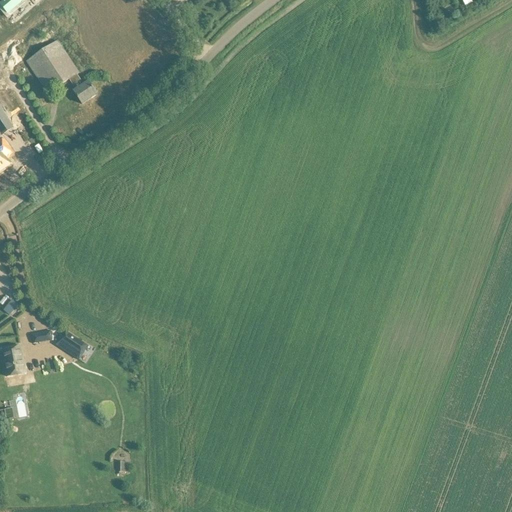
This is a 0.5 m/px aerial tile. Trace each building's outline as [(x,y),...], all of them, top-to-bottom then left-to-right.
[(5,0),(3,2),(4,2),(11,10),(10,10),(11,11),(23,0),(5,0)] [(46,0),(82,68),(95,61),(95,55),(102,52),(97,52),(97,45),(94,47),(76,45),(77,37),(85,38),(86,32),(77,31),(80,8),(85,5),(85,0),(89,8),(90,0),(96,0),(98,0),(97,0),(46,0)] [(0,59),(4,56),(9,64),(50,39),(29,6),(0,24),(0,59)] [(97,95),(92,87),(89,82),(84,85),(77,75),(79,74),(58,42),(27,62),(48,94),(69,80),(76,91),(74,92),(82,105),(97,95)] [(114,72),(119,83),(136,76),(131,65),(114,72)] [(0,171),(11,164),(3,152),(9,148),(3,139),(0,141),(0,171)] [(38,332),(31,333),(33,344),(40,342),(38,332)] [(76,337),(66,352),(78,360),(88,345),(76,337)] [(21,346),(2,350),(7,377),(26,373),(21,346)] [(8,418),(16,417),(15,408),(7,409),(8,418)] [(127,462),(114,462),(114,472),(127,472),(127,462)]
